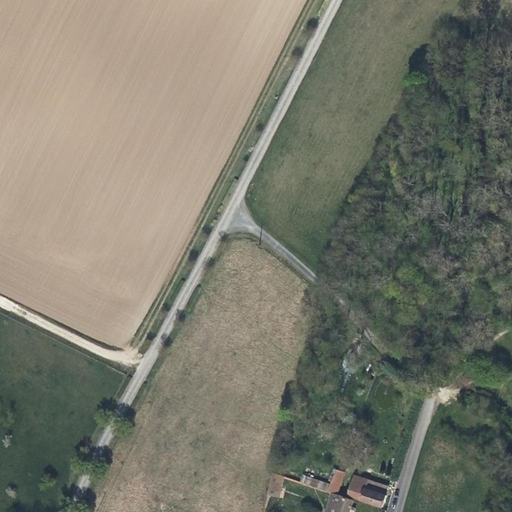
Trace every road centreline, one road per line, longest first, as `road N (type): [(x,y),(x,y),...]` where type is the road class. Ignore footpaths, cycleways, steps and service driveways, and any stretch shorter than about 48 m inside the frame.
road 1 (residential): [(394,511),(433,393),(231,208)]
road 2 (unclassified): [(231,208),(76,511)]
road 3 (unclassified): [(336,0),(231,208)]
road 4 (track): [(0,299),(143,369)]
